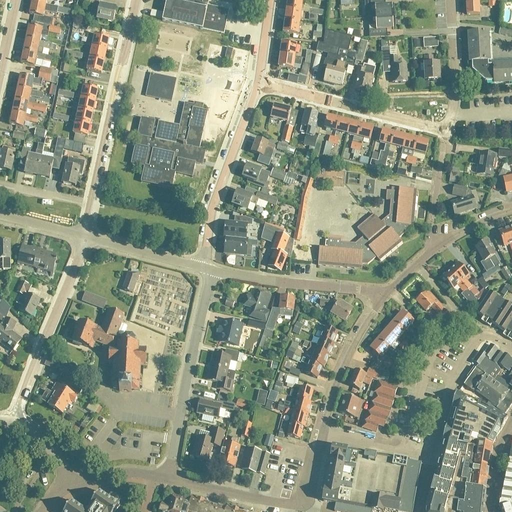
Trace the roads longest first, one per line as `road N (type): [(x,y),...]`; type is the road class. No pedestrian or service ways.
road 1 (residential): [(83,238),(135,0)]
road 2 (residential): [(168,478),(207,268)]
road 3 (residential): [(14,422),(83,238)]
road 4 (residential): [(445,133),(256,84)]
road 5 (residential): [(256,84),(211,210),(207,268)]
road 6 (residential): [(382,297),(207,268)]
road 7 (residential): [(382,297),(332,390),(321,434)]
road 8 (residential): [(430,456),(452,379),(483,332)]
road 9 (residential): [(301,507),(168,478)]
road 10 (residential): [(445,133),(455,94),(451,0)]
road 11 (residential): [(207,268),(83,238)]
